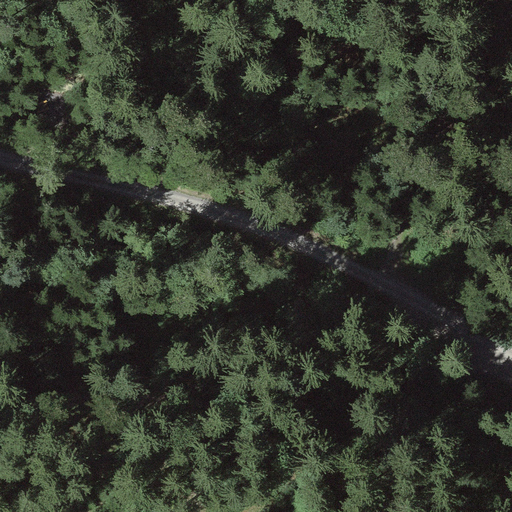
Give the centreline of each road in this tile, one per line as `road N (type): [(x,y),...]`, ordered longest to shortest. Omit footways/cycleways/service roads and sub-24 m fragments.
road 1 (track): [(511,4),(414,175),(383,279),(361,322),(309,367),(148,400),(0,407)]
road 2 (track): [(0,149),(315,245),(511,342)]
